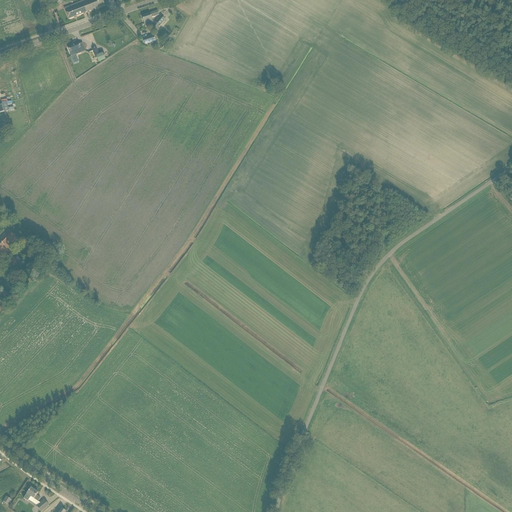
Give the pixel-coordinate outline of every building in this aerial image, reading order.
[(104,6),(102,1),(101,0),(95,0),(94,0),(86,0),(82,2),(87,13),(104,6)] [(87,13),(82,2),(64,9),(69,20),(87,13)] [(144,23),(145,27),(153,25),(151,18),(159,16),(157,11),(141,16),(144,24),(144,23)] [(157,30),(165,21),(160,17),(153,25),(157,30)] [(151,43),(152,46),(156,45),(153,36),(143,39),(144,45),(151,43)] [(79,44),(68,48),(69,53),(71,57),(81,53),(79,50),(84,48),(82,43),(79,45),(79,44)] [(92,50),(96,59),(104,56),(102,52),(98,53),(96,48),(92,50)] [(8,231),(0,239),(0,241),(7,249),(17,239),(8,231)] [(7,249),(0,241),(0,256),(3,253),(7,256),(10,252),(7,249)] [(18,268),(20,266),(18,264),(19,263),(13,257),(9,262),(13,266),(10,269),(13,272),(17,267),(18,268)] [(31,488),(27,494),(23,499),(27,502),(31,497),(38,502),(40,498),(36,495),(38,493),(31,488)] [(3,502),(8,505),(11,500),(6,497),(3,502)] [(36,507),(40,511),(41,511),(49,506),(44,500),(36,507)]
